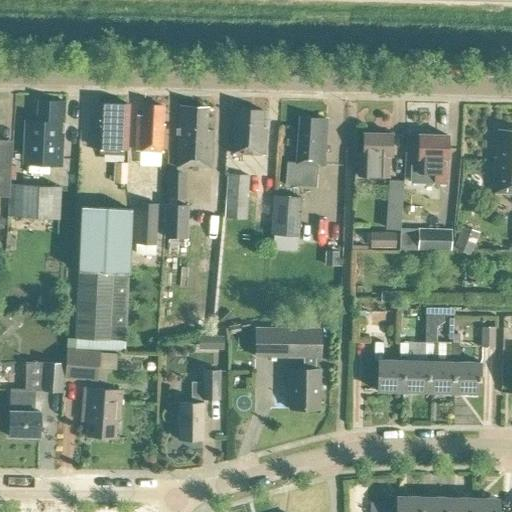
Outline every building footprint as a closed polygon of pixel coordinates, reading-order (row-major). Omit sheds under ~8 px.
[(24,122),(23,164),(61,166),(63,132),(61,132),(61,124),(63,124),(64,102),(38,101),(37,122),(30,122),(24,122)] [(97,104),(95,148),(127,150),(129,105),(97,104)] [(135,151),(162,152),(164,125),(162,124),(163,106),(143,106),(142,116),(137,115),(135,151)] [(177,168),(211,169),(212,131),(206,130),(207,108),(179,107),(177,168)] [(262,128),(263,111),(234,109),(232,154),(264,155),(266,128),(262,128)] [(300,119),(296,163),(287,162),(285,185),(316,188),(318,165),(324,166),(326,145),(324,145),(326,121),(300,119)] [(493,193),(511,193),(511,130),(499,130),(498,158),(494,158),(493,193)] [(363,133),(362,154),(359,154),(358,176),(388,177),(389,156),(391,156),(391,134),(363,133)] [(418,135),(417,167),(411,166),(410,183),(446,184),(446,160),(447,160),(447,136),(418,135)] [(0,196),(2,197),(0,209),(7,210),(8,197),(9,197),(10,185),(12,140),(0,140),(0,196)] [(126,184),(127,163),(114,163),(113,183),(126,184)] [(165,199),(185,200),(186,173),(166,172),(165,199)] [(225,219),(246,220),(249,176),(228,175),(225,219)] [(60,187),(10,185),(8,217),(58,220),(60,187)] [(387,193),(386,212),(400,213),(402,194),(387,193)] [(296,253),(297,236),(298,237),(302,198),(275,196),(272,235),(273,235),(272,251),(296,253)] [(135,245),(136,245),(135,256),(155,257),(158,204),(137,203),(135,245)] [(165,205),(164,239),(188,240),(189,206),(165,205)] [(81,207),(75,339),(68,339),(67,348),(68,348),(68,349),(101,350),(101,349),(124,350),(128,273),(130,210),(117,209),(81,207)] [(471,251),(479,232),(463,225),(455,245),(471,251)] [(417,250),(450,252),(451,230),(417,229),(417,250)] [(370,233),(369,249),(395,249),(395,233),(370,233)] [(35,254),(57,255),(57,234),(35,234),(35,254)] [(338,252),(324,252),(324,266),(337,266),(338,252)] [(404,291),(380,291),(380,302),(404,302),(404,291)] [(282,308),(297,307),(297,294),(282,294),(282,308)] [(328,305),(300,313),(303,322),(330,314),(328,305)] [(2,315),(0,317),(0,334),(11,325),(2,315)] [(321,328),(254,327),(254,358),(303,358),(303,369),(315,369),(315,359),(320,359),(321,328)] [(480,347),(495,347),(495,327),(481,327),(480,347)] [(223,349),(223,335),(199,335),(199,349),(223,349)] [(398,361),(382,360),(383,342),(374,342),(373,361),(377,361),(376,391),(403,392),(403,361),(398,361)] [(424,361),(408,361),(408,343),(399,343),(398,361),(403,361),(403,392),(428,392),(428,361),(424,361)] [(424,343),(424,361),(428,361),(428,392),(453,393),(453,362),(449,362),(433,362),(433,344),(424,343)] [(479,363),(458,362),(458,344),(449,344),(449,362),(453,362),(453,393),(479,394),(479,363)] [(101,350),(68,349),(65,379),(98,382),(101,350)] [(43,361),(41,391),(61,392),(64,363),(43,361)] [(303,369),(289,369),(289,409),(319,409),(319,369),(315,369),(303,369)] [(191,403),(202,403),(203,401),(220,401),(221,371),(202,371),(202,383),(191,383),(191,403)] [(121,391),(89,389),(83,388),(81,413),(87,414),(85,436),(114,438),(116,419),(119,419),(121,391)] [(8,437),(39,437),(39,412),(24,412),(25,404),(33,404),(34,390),(10,389),(9,411),(8,437)] [(202,403),(191,403),(178,402),(178,440),(202,440),(202,403)] [(420,511),(421,497),(396,496),(395,511),(420,511)] [(420,511),(445,511),(446,497),(421,497),(420,511)] [(445,511),(470,511),(471,498),(446,497),(445,511)] [(470,511),(497,511),(498,499),(471,498),(470,511)]
